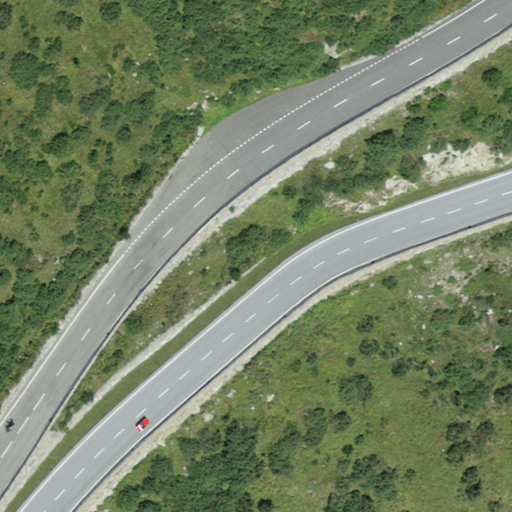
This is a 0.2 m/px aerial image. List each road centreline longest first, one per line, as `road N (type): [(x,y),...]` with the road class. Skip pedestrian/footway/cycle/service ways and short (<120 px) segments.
road 1 (primary): [(0,459),(110,300),(189,211),(281,141),(511,1)]
road 2 (primary): [(511,190),(352,247),(296,279),(140,413),(43,511)]
